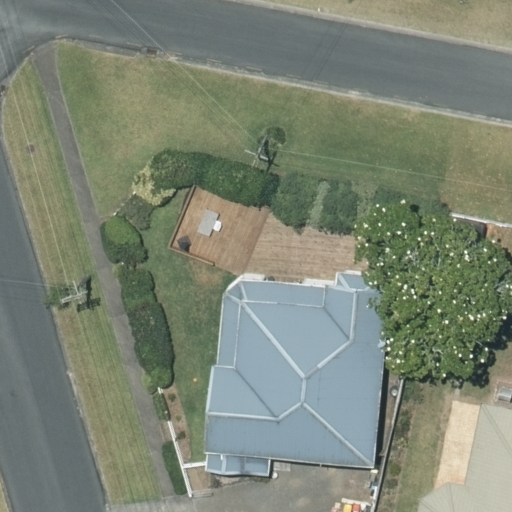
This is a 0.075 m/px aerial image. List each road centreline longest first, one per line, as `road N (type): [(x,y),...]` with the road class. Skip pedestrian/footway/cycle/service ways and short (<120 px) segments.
road 1 (residential): [(6,0),(511,88)]
road 2 (residential): [(0,288),(70,511)]
